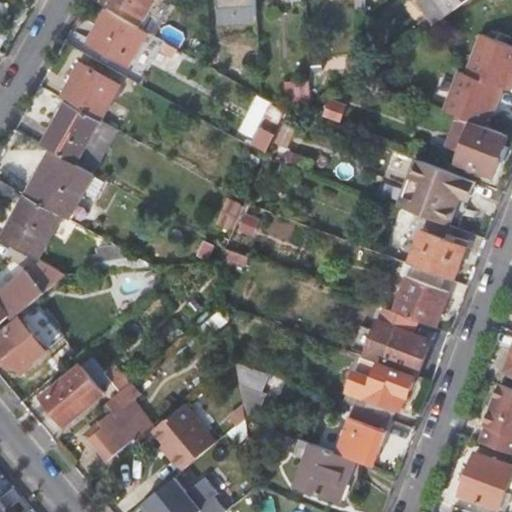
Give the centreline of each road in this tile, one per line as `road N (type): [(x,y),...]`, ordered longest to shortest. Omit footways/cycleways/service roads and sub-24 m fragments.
road 1 (residential): [(406,511),(511,228)]
road 2 (residential): [(0,110),(59,0)]
